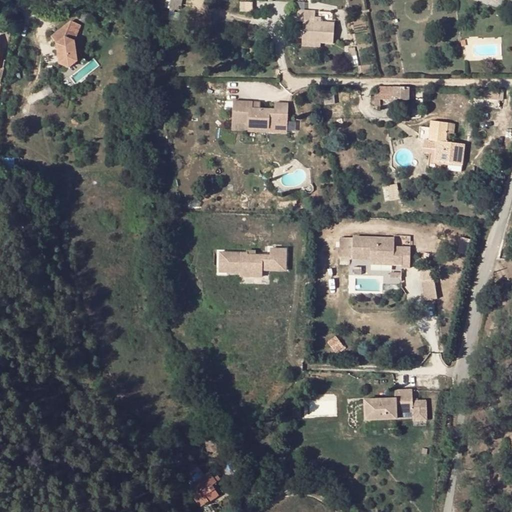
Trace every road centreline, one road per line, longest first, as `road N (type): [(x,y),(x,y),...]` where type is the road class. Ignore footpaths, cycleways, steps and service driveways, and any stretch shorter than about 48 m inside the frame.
road 1 (tertiary): [(447,511),(461,370),(511,180)]
road 2 (residential): [(511,82),(286,79)]
road 3 (unknown): [(461,370),(300,367)]
